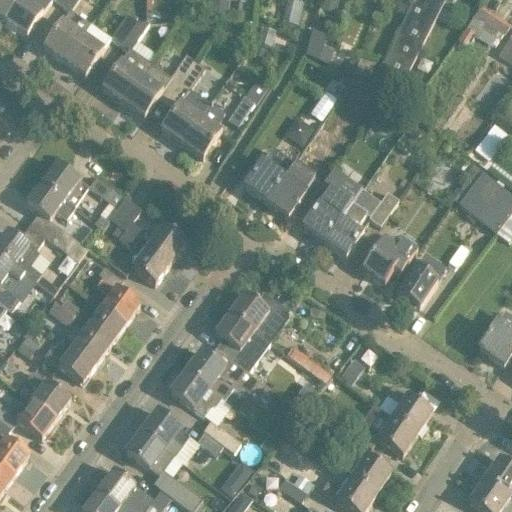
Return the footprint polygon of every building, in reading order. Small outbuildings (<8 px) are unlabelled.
[(5,27),(22,0),(0,0),(0,26),(3,26),(5,27)] [(38,0),(22,0),(5,27),(26,42),(50,8),(38,0)] [(67,0),(53,0),(51,3),(60,10),(67,0)] [(67,0),(60,10),(69,17),(70,16),(71,16),(82,0),(67,0)] [(335,18),(339,1),(334,0),(325,0),(321,14),(335,18)] [(402,87),(445,0),(413,0),(380,76),(402,87)] [(285,15),(301,17),(303,7),(287,4),(285,15)] [(468,34),(500,50),(511,27),(480,11),(468,34)] [(90,30),(71,16),(70,16),(69,17),(62,27),(61,27),(43,54),(63,68),(82,41),(90,30)] [(119,51),(136,27),(127,20),(109,45),(119,51)] [(255,28),(244,26),(241,42),(253,43),(255,28)] [(123,110),(150,70),(131,56),(149,29),(137,27),(136,27),(119,51),(127,57),(101,95),(123,110)] [(274,34),(261,31),(258,48),(271,51),(274,34)] [(511,69),(511,38),(508,44),(509,44),(497,61),(511,69)] [(104,56),(82,41),(63,68),(85,83),(104,56)] [(265,54),(258,51),(255,59),(262,62),(265,54)] [(317,68),(327,73),(332,60),(321,56),(317,68)] [(179,92),(195,68),(185,61),(170,83),(150,70),(123,110),(144,124),(170,86),(179,92)] [(357,69),(343,62),(337,74),(351,81),(352,78),(353,78),(357,69)] [(182,151),(210,110),(210,109),(209,110),(189,97),(204,75),(195,68),(179,92),(186,98),(160,136),(182,151)] [(376,95),(370,105),(376,109),(382,99),(376,95)] [(336,104),(326,97),(325,97),(309,119),(320,126),(336,104)] [(237,133),(254,109),(244,102),(227,127),(237,133)] [(373,120),(391,133),(400,121),(382,108),(373,120)] [(210,110),(182,151),(203,165),(220,140),(214,135),(224,119),(210,110)] [(304,149),(317,130),(300,118),(286,137),(304,149)] [(424,133),(412,126),(406,137),(417,144),(424,133)] [(500,151),(507,141),(494,131),(487,140),(500,151)] [(265,209),(287,178),(292,170),(271,156),(244,194),(265,209)] [(74,214),(88,194),(89,193),(56,169),(41,190),(75,215),(75,214),(74,214)] [(294,178),(292,181),(287,178),(265,209),(287,224),(308,194),(306,193),(310,189),(294,178)] [(319,196),(326,201),(319,211),(303,235),(323,249),(360,197),(333,178),(327,184),(319,196)] [(511,202),(482,179),(458,211),(495,241),(496,240),(497,240),(511,220),(511,202)] [(117,215),(125,205),(96,184),(89,193),(88,194),(95,199),(109,209),(117,215)] [(66,226),(75,215),(41,190),(26,210),(49,227),(55,219),(66,226)] [(379,210),(360,197),(323,249),(344,264),(361,241),(355,237),(366,220),(370,223),(379,210)] [(380,233),(398,207),(387,199),(379,210),(370,223),(369,225),(380,233)] [(146,253),(169,271),(186,249),(162,232),(154,242),(144,235),(142,236),(132,229),(141,216),(125,205),(117,215),(109,226),(116,231),(124,237),(137,246),(136,246),(146,254),(146,253)] [(102,235),(108,226),(99,219),(93,228),(102,235)] [(45,244),(77,268),(87,255),(55,231),(45,244)] [(118,244),(124,237),(116,231),(110,238),(118,244)] [(0,246),(0,262),(24,280),(53,301),(58,294),(19,265),(28,252),(7,237),(0,246)] [(130,255),(136,246),(137,246),(124,237),(118,244),(117,245),(130,255)] [(417,256),(400,244),(394,252),(383,245),(361,276),(384,292),(394,278),(400,282),(417,256)] [(154,292),(169,271),(146,253),(146,254),(131,274),(154,292)] [(19,287),(24,280),(0,262),(0,311),(6,316),(10,319),(20,306),(12,301),(21,288),(19,287)] [(418,316),(436,290),(426,282),(434,271),(424,263),(397,301),(418,316)] [(100,314),(124,332),(139,312),(116,296),(123,287),(104,273),(98,281),(102,284),(101,285),(101,284),(95,293),(108,303),(100,314)] [(244,300),(228,320),(264,346),(268,349),(293,316),(268,298),(259,310),(244,300)] [(54,310),(73,324),(79,316),(65,306),(60,314),(54,310)] [(67,332),(73,324),(54,310),(48,318),(67,332)] [(110,351),(124,332),(100,314),(86,333),(110,351)] [(255,358),(264,346),(228,320),(214,340),(252,368),(258,360),(255,358)] [(96,370),(110,351),(86,333),(71,352),(96,370)] [(503,374),(511,360),(511,345),(494,334),(478,357),(503,374)] [(38,350),(27,342),(16,356),(28,365),(38,350)] [(81,390),(96,370),(71,352),(62,364),(49,355),(43,362),(81,390)] [(186,379),(221,405),(224,408),(233,396),(244,404),(236,416),(246,423),(261,403),(267,408),(273,399),(246,379),(218,358),(212,366),(201,358),(186,379)] [(354,365),(340,381),(351,390),(365,373),(354,365)] [(30,409),(55,427),(70,407),(32,379),(26,387),(39,397),(30,409)] [(215,414),(221,405),(186,379),(171,399),(203,424),(210,414),(215,414)] [(390,423),(416,441),(430,420),(390,392),(385,401),(398,410),(390,423)] [(290,410),(303,419),(309,411),(296,402),(290,410)] [(327,412),(315,404),(309,411),(321,420),(327,412)] [(55,427),(30,409),(25,416),(11,406),(5,414),(0,410),(0,428),(11,437),(16,429),(41,446),(55,427)] [(309,414),(290,438),(298,444),(317,421),(309,414)] [(141,439),(163,456),(172,445),(183,453),(190,443),(156,419),(141,439)] [(402,463),(416,441),(390,423),(381,436),(368,427),(362,436),(355,431),(350,440),(371,454),(376,446),(402,463)] [(0,428),(0,472),(14,483),(29,463),(5,445),(11,437),(0,428)] [(203,439),(219,451),(219,450),(233,460),(240,450),(210,428),(203,438),(204,438),(203,439)] [(174,464),(163,456),(141,439),(126,459),(159,485),(154,492),(180,511),(197,511),(202,506),(163,478),(174,464)] [(212,460),(219,451),(203,439),(196,448),(212,460)] [(268,457),(275,447),(269,442),(261,451),(268,457)] [(349,484),(376,502),(391,480),(351,453),(345,461),(359,470),(349,484)] [(483,486),(511,506),(511,474),(498,465),(483,486)] [(0,472),(0,501),(14,483),(0,472)] [(115,511),(139,511),(147,501),(113,477),(97,499),(115,511)] [(241,490),(230,482),(220,497),(230,505),(241,490)] [(301,509),(308,499),(285,483),(278,493),(301,509)] [(343,511),(368,511),(376,502),(349,484),(340,498),(327,490),(321,497),(343,511)] [(511,511),(511,506),(483,486),(468,508),(472,511),(511,511)] [(262,493),(253,487),(246,497),(255,503),(262,493)] [(115,511),(97,499),(87,511),(115,511)]
